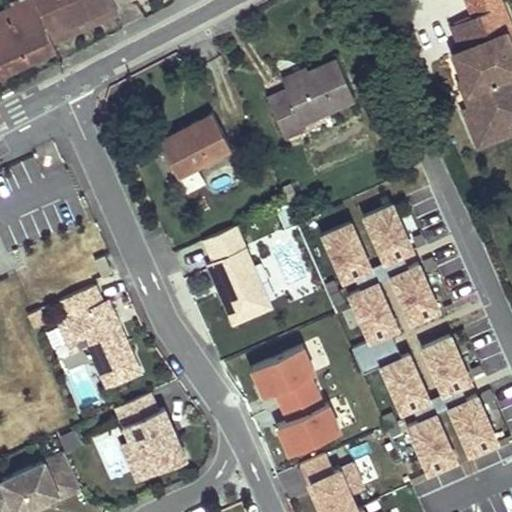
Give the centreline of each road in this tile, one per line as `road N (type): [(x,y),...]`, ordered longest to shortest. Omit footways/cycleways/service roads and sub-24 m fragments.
road 1 (unknown): [(439,175),(350,226),(335,244),(332,271),(371,377),(440,511)]
road 2 (residential): [(362,0),(511,342)]
road 3 (residential): [(71,95),(165,321),(230,415)]
road 4 (residential): [(71,95),(242,0)]
road 5 (residential): [(230,415),(224,465),(207,487),(151,511)]
